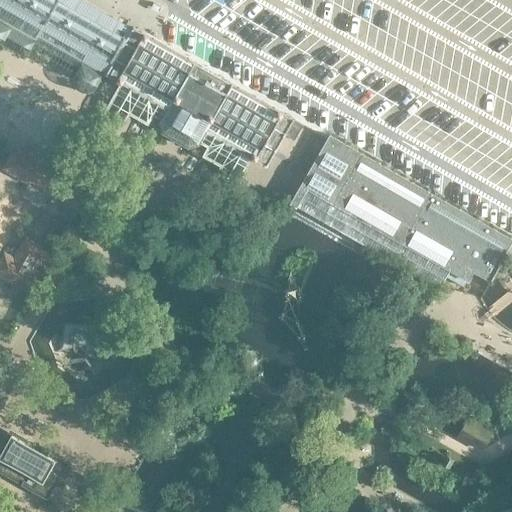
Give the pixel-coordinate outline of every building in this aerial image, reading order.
[(0,0),(0,19),(12,27),(36,40),(38,36),(82,61),(106,74),(131,29),(130,28),(128,26),(128,27),(114,19),(114,18),(112,17),(97,9),(95,8),(81,0),(0,0)] [(292,119),(132,27),(131,29),(106,74),(122,84),(165,108),(158,122),(156,125),(159,136),(186,151),(197,149),(199,145),(207,132),(254,159),(265,165),(274,149),(280,139),(292,119)] [(330,135),(327,139),(310,169),(295,196),(292,201),(290,204),(295,207),(296,206),(321,221),(377,253),(439,289),(446,278),(454,283),(463,288),(472,272),(487,280),(486,282),(489,283),(491,280),(489,279),(504,253),(511,240),(511,239),(330,135)] [(87,196),(38,168),(41,163),(18,150),(17,151),(14,150),(10,156),(4,168),(2,171),(28,185),(31,180),(79,208),(87,196)] [(74,237),(79,226),(69,221),(63,231),(66,232),(74,237)] [(40,275),(52,255),(54,256),(54,255),(52,254),(25,238),(12,260),(3,255),(0,260),(0,275),(21,289),(29,293),(30,292),(40,275)] [(245,257),(217,252),(212,280),(212,283),(243,288),(245,277),(248,257),(245,257)] [(61,351),(76,352),(74,373),(95,375),(100,325),(64,321),(61,351)] [(465,418),(455,436),(482,448),(491,430),(465,418)] [(68,460),(11,427),(0,445),(0,469),(46,495),(68,460)]
